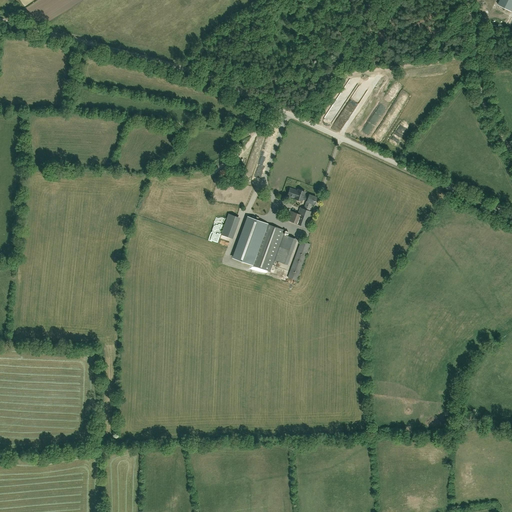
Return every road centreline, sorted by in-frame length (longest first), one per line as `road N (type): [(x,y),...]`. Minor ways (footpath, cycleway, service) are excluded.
road 1 (unclassified): [(511,216),(216,80),(0,20)]
road 2 (track): [(323,78),(477,54)]
